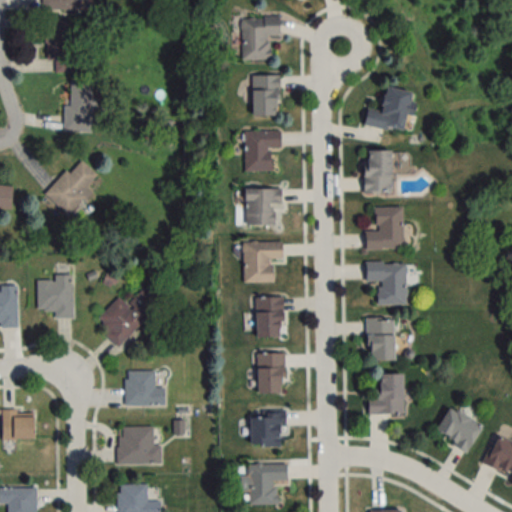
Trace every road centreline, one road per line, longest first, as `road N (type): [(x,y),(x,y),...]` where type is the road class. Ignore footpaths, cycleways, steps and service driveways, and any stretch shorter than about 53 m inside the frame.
road 1 (residential): [(329,511),(323,101),(340,45)]
road 2 (residential): [(479,511),(392,464),(328,459)]
road 3 (residential): [(74,511),(69,384)]
